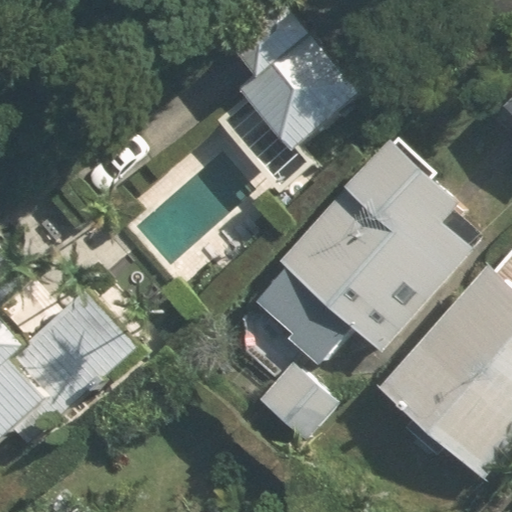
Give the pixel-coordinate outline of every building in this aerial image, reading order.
[(272,57),(254,73),(309,137),(374,81),(303,0),(269,0),(243,23),(272,57)] [(387,349),(507,235),(410,132),(257,277),(334,357),(366,327),(387,349)] [(57,307),(4,242),(0,245),(0,461),(153,338),(100,273),(57,307)] [(511,265),(509,262),(390,379),(486,477),(511,451),(511,265)] [(352,403),(304,351),(264,389),(311,441),(352,403)] [(109,511),(98,499),(83,511),(109,511)]
